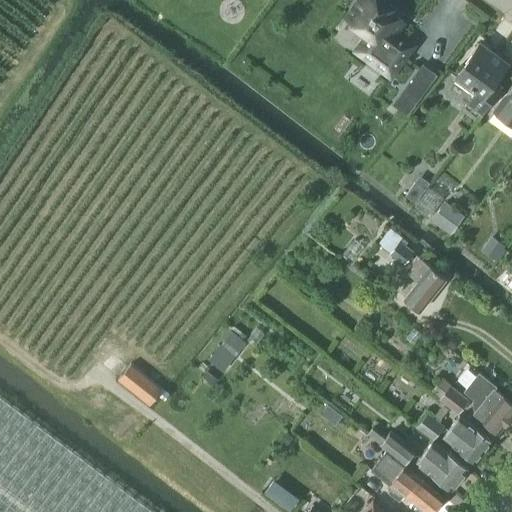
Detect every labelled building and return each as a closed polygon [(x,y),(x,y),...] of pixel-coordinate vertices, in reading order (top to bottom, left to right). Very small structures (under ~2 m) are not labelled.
[(381,0),(359,0),(346,18),(368,35),(356,50),(390,76),(413,45),(395,32),(402,22),(391,14),(387,11),(390,6),(381,0)] [(492,82),(507,62),(480,42),(456,74),(476,89),(466,102),(481,113),(500,88),(492,82)] [(405,87),(418,97),(434,75),(422,65),(405,87)] [(511,83),(492,110),(511,124),(511,83)] [(414,182),(404,195),(414,202),(424,190),(414,182)] [(419,207),(431,216),(445,197),(433,188),(419,207)] [(449,234),(463,216),(444,202),(430,220),(449,234)] [(403,243),(405,241),(389,228),(377,243),(403,264),(413,251),(403,243)] [(483,247),(498,258),(507,245),(492,234),(483,247)] [(419,310),(446,277),(417,255),(411,263),(414,265),(408,273),(418,281),(404,298),(419,310)] [(222,371),(245,342),(231,331),(208,360),(222,371)] [(163,400),(169,393),(131,362),(117,380),(149,406),(157,396),(163,400)] [(493,387),(496,383),(479,370),(464,390),(474,398),(472,401),(473,409),(474,411),(473,413),(483,420),(498,432),(511,413),(511,402),(503,395),(493,387)] [(440,398),(457,412),(467,398),(451,385),(440,398)] [(155,511),(0,395),(0,511),(155,511)] [(427,412),(416,426),(434,440),(445,427),(427,412)] [(491,440),(466,420),(459,415),(443,435),(474,460),(491,440)] [(390,431),(386,436),(372,426),(366,433),(404,463),(414,450),(390,431)] [(446,450),(445,450),(433,440),(417,460),(429,470),(429,471),(451,489),(468,468),(446,450)] [(426,511),(431,511),(443,498),(385,450),(371,468),(392,485),(388,491),(399,500),(404,494),(426,511)] [(292,507),(300,496),(274,477),(265,489),(292,507)] [(388,511),(373,499),(361,511),(388,511)]
